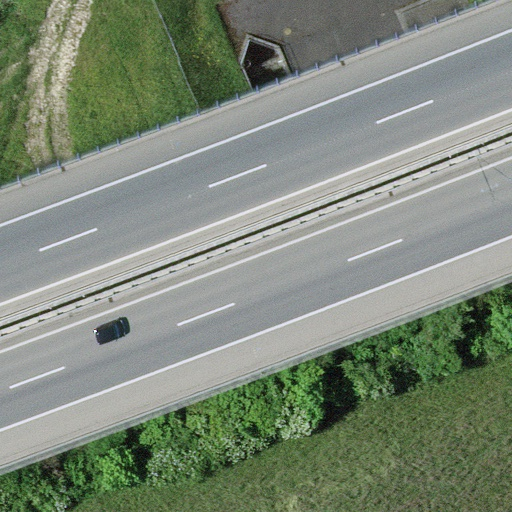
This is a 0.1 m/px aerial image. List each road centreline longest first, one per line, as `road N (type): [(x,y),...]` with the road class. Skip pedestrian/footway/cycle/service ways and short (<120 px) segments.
road 1 (motorway): [(511,70),(0,265)]
road 2 (motorway): [(0,391),(511,197)]
